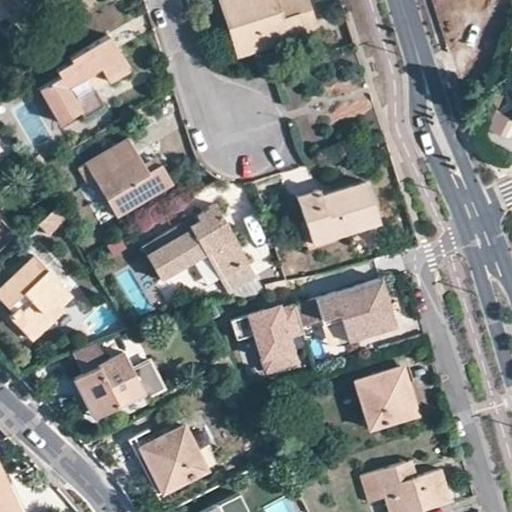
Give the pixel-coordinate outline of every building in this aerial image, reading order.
[(215,0),(233,54),(302,32),(301,26),(312,22),(303,0),(215,0)] [(70,96),(63,82),(94,65),(103,77),(122,66),(103,32),(64,53),(66,57),(51,65),(55,73),(34,84),(53,118),(76,106),(80,113),(97,103),(88,87),(70,96)] [(156,161),(142,169),(136,160),(122,134),(81,159),(112,211),(166,179),(156,161)] [(156,161),(151,152),(136,160),(142,169),(156,161)] [(296,201),(310,249),(377,228),(363,185),(319,198),(318,194),(296,201)] [(137,243),(156,276),(200,250),(205,260),(214,275),(243,259),(210,202),(137,243)] [(0,250),(12,240),(0,227),(0,250)] [(205,260),(200,250),(156,276),(161,284),(205,260)] [(68,295),(33,257),(0,287),(0,302),(7,310),(3,313),(29,341),(50,322),(42,314),(53,304),(55,306),(68,295)] [(259,286),(243,259),(214,275),(226,295),(259,286)] [(343,316),(350,339),(394,325),(379,279),(316,299),(323,322),(343,316)] [(323,322),(316,299),(294,306),(301,329),(323,322)] [(42,314),(50,322),(60,312),(55,306),(53,304),(42,314)] [(301,329),(294,306),(279,311),(266,315),(264,310),(230,322),(236,341),(254,335),(266,372),(297,362),(288,336),(302,332),(301,329)] [(279,311),(278,306),(264,310),(266,315),(279,311)] [(350,339),(343,316),(323,322),(330,345),(350,339)] [(101,355),(95,344),(71,354),(85,379),(107,367),(101,355)] [(124,358),(118,345),(101,355),(107,367),(124,358)] [(232,367),(223,352),(210,358),(218,374),(232,367)] [(133,376),(124,358),(107,367),(85,379),(75,383),(95,421),(143,395),(133,376)] [(149,368),(133,376),(143,395),(146,400),(161,392),(149,368)] [(418,420),(402,369),(353,384),(369,435),(418,420)] [(208,474),(186,429),(138,453),(161,498),(208,474)] [(409,458),(400,461),(405,478),(415,475),(409,458)] [(383,495),(388,511),(398,511),(446,497),(436,469),(415,475),(405,478),(400,461),(359,474),(367,500),(383,495)] [(18,511),(7,489),(3,490),(0,484),(0,511),(18,511)] [(245,511),(238,498),(210,511),(245,511)]
